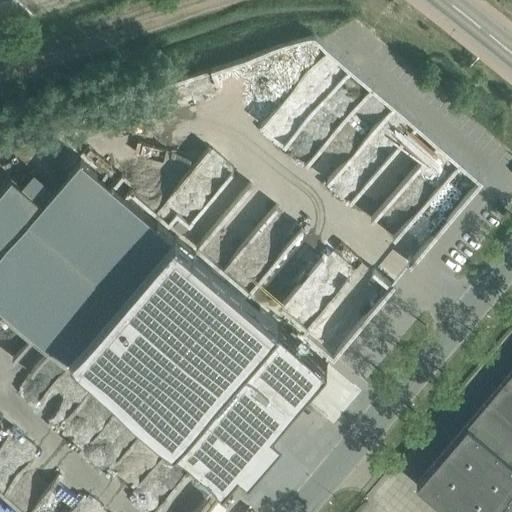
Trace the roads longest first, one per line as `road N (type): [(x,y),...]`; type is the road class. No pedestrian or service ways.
road 1 (unknown): [(0,150),(30,135),(95,131),(278,184),(348,213),(472,316)]
road 2 (unclassified): [(308,511),(511,269)]
road 3 (unknown): [(136,511),(0,391)]
